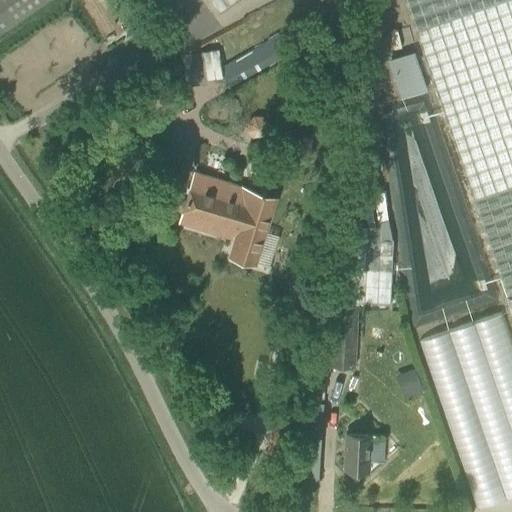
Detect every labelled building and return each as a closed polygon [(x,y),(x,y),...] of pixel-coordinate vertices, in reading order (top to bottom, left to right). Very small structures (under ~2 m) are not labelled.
[(0,0),(0,32),(47,0),(0,0)] [(207,0),(217,13),(234,0),(207,0)] [(511,0),(405,0),(507,298),(511,312),(511,0)] [(291,55),(280,35),(219,68),(230,87),(291,55)] [(181,51),(182,79),(219,77),(217,49),(181,51)] [(422,81),(424,80),(414,50),(390,59),(400,88),(398,88),(402,98),(425,90),(422,81)] [(345,156),(332,152),(319,187),(333,192),(345,156)] [(253,206),(257,193),(195,174),(181,220),(227,234),(235,208),(237,209),(240,202),(253,206)] [(235,208),(227,234),(237,237),(232,255),(254,262),(274,198),(264,195),(265,192),(262,191),(261,194),(257,193),(253,206),(240,202),(237,209),(235,208)] [(330,364),(355,366),(358,304),(390,305),(393,272),(391,272),(392,239),(379,239),(380,226),(342,224),(338,302),(332,302),(330,329),(328,364),(330,364)] [(477,508),(511,495),(511,341),(503,313),(419,340),(477,508)] [(329,376),(330,364),(328,364),(330,329),(322,329),(319,375),(329,376)] [(415,368),(402,373),(411,398),(424,394),(415,368)] [(271,428),(292,431),(294,418),(273,414),(271,428)] [(370,461),(383,462),(385,435),(346,433),(344,470),(369,471),(370,461)]
